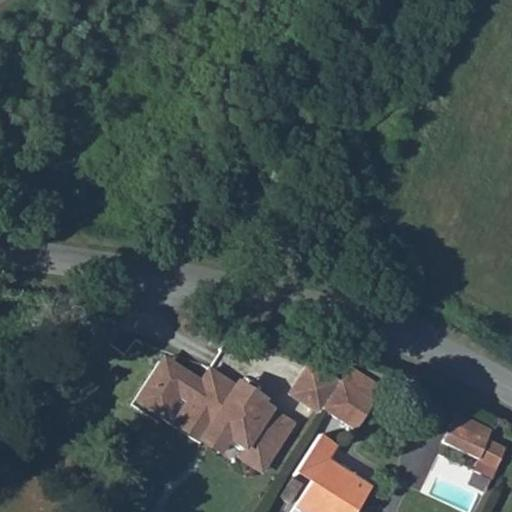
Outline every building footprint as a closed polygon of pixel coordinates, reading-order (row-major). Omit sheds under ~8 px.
[(348,363),(341,374),(374,396),(382,385),(348,363)] [(164,366),(145,397),(167,411),(177,395),(188,402),(182,411),(208,428),(203,435),(222,447),(227,438),(243,447),(241,451),(264,465),(291,425),(260,404),(259,403),(254,411),(230,396),(235,388),(234,387),(208,371),(197,387),(164,366)] [(289,395),(316,412),(318,410),(335,383),(307,366),(289,395)] [(335,383),(318,410),(352,432),(374,396),(341,374),(335,383)] [(262,400),(237,383),(234,387),(235,388),(230,396),(254,411),(259,403),(260,404),(262,400)] [(449,424),(440,443),(476,460),(485,442),(449,424)] [(318,434),(302,458),(317,469),(309,482),(293,507),(300,511),(352,511),(369,486),(327,458),(336,446),(318,434)] [(203,435),(199,441),(218,453),(222,447),(203,435)] [(241,451),(237,457),(260,472),(264,465),(241,451)] [(302,458),(294,471),(309,482),(317,469),(302,458)] [(289,475),(277,494),(288,502),(301,483),(289,475)]
